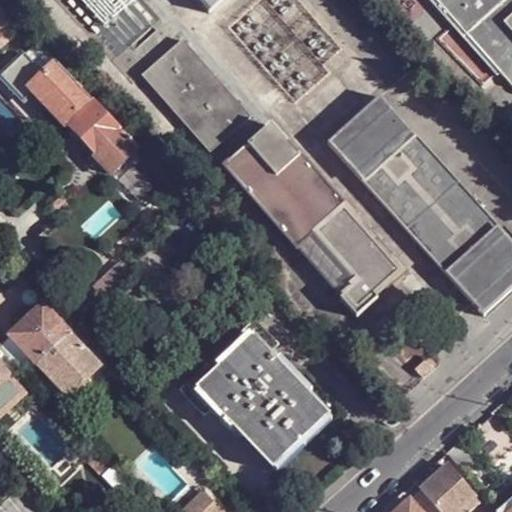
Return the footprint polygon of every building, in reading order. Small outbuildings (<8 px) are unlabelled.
[(198,0),(210,13),(225,0),(198,0)] [(511,0),(436,0),(511,85),(511,0)] [(23,27),(2,4),(0,4),(0,45),(1,47),(23,27)] [(137,147),(37,41),(1,74),(24,99),(33,91),(67,127),(69,124),(95,152),(93,154),(111,173),(137,147)] [(181,42),(143,76),(210,151),(249,117),(181,42)] [(511,292),(511,244),(388,103),(335,150),(471,304),(483,318),(511,292)] [(219,172),(354,321),(402,277),(301,162),(297,162),(285,149),(285,147),(269,128),(263,133),(262,136),(227,165),(225,165),(219,172)] [(67,198),(60,191),(56,192),(48,199),(47,202),(54,209),(67,198)] [(134,273),(125,263),(86,299),(95,309),(134,273)] [(10,334),(37,362),(70,332),(43,304),(10,334)] [(275,467),(329,416),(308,395),(293,380),(297,376),(274,351),(280,344),(256,318),(181,390),(205,416),(211,409),(216,414),(220,410),(226,416),(229,419),(224,423),(232,429),(235,426),(275,467)] [(69,397),(101,367),(82,347),(92,337),(79,323),(70,332),(37,362),(27,372),(56,402),(65,393),(69,397)] [(0,379),(5,374),(18,362),(0,343),(0,379)] [(5,374),(0,379),(0,413),(22,392),(5,374)] [(297,376),(293,380),(308,395),(312,392),(297,376)] [(226,416),(220,410),(216,414),(221,420),(226,416)] [(333,421),(329,416),(275,467),(279,472),(333,421)] [(91,439),(83,447),(91,455),(87,458),(99,471),(103,468),(112,460),(91,439)] [(0,469),(0,485),(19,469),(11,459),(0,469)] [(122,487),(130,479),(112,460),(103,468),(122,487)] [(422,489),(441,511),(460,511),(477,497),(449,465),(422,489)] [(202,489),(180,510),(181,511),(223,511),(224,511),(202,489)] [(441,511),(422,489),(396,511),(441,511)] [(511,511),(511,499),(498,511),(511,511)] [(496,511),(487,502),(480,509),(482,511),(496,511)]
